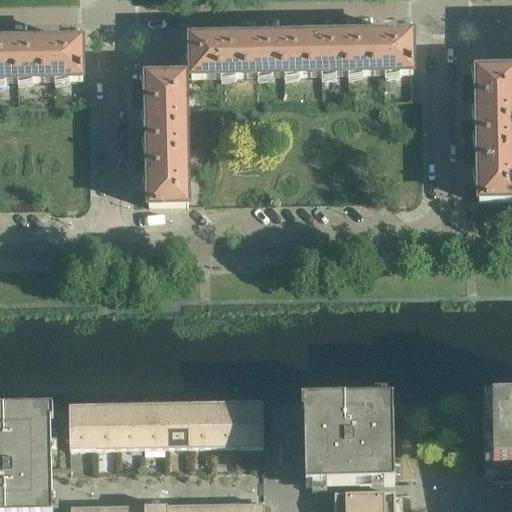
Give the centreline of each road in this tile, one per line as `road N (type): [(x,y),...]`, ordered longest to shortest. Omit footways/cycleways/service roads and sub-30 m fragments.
road 1 (residential): [(446,4),(442,215),(419,230),(112,233)]
road 2 (residential): [(114,10),(446,4)]
road 3 (residential): [(114,10),(112,233)]
